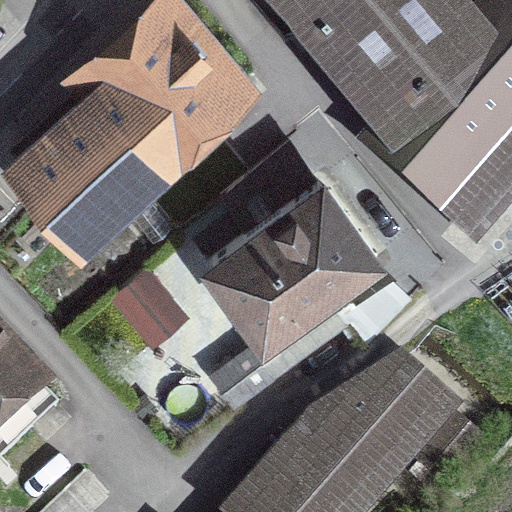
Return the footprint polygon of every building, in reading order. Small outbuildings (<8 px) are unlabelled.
[(165,0),(161,0),(78,75),(92,89),(21,153),(82,222),(165,147),(153,134),(221,72),(233,85),(248,72),(236,59),(225,68),(165,0)] [(468,203),(458,194),(511,130),(511,0),(492,0),(472,25),(451,0),(269,0),(379,132),(374,136),(401,171),(456,216),(468,203)] [(214,370),(233,398),(339,323),(331,312),(318,322),(294,290),(328,265),(339,280),(376,254),(317,172),(313,175),(288,138),(228,187),(237,199),(195,230),(269,332),(214,370)] [(147,339),(190,313),(155,256),(112,283),(147,339)] [(0,455),(57,402),(0,341),(0,455)] [(227,511),(361,511),(451,410),(399,362),(370,380),(376,389),(322,423),(313,415),(227,511)]
